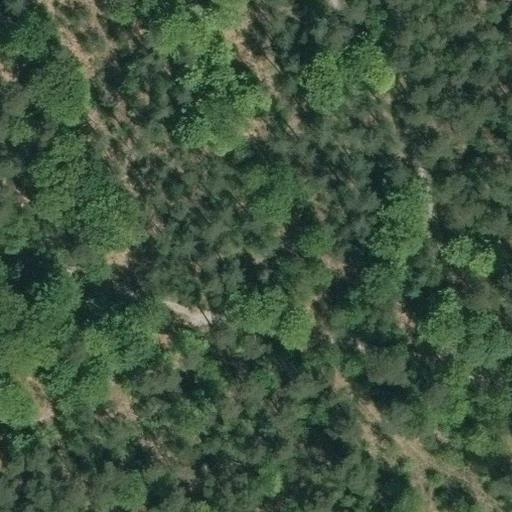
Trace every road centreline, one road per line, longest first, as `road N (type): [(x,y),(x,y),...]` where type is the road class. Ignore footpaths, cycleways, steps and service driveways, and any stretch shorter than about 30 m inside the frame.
road 1 (track): [(0,439),(198,315),(461,365),(511,388)]
road 2 (track): [(330,0),(330,22),(353,77),(428,205),(456,305),(461,365)]
road 3 (track): [(0,244),(198,315)]
